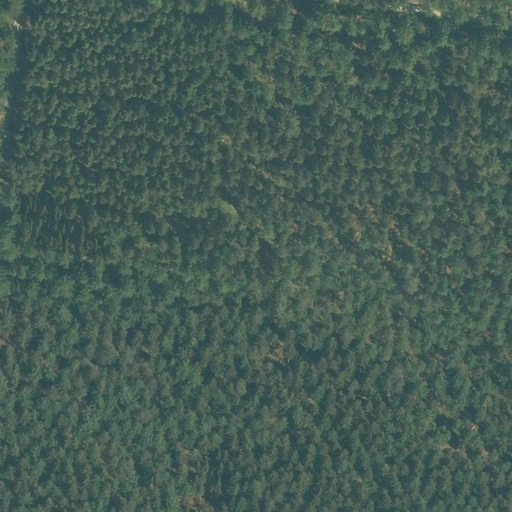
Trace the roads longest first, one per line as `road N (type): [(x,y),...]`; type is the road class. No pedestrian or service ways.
road 1 (track): [(0,176),(22,0)]
road 2 (track): [(357,0),(511,21)]
